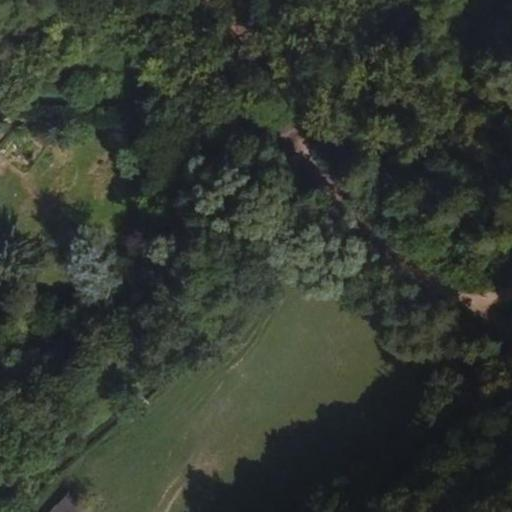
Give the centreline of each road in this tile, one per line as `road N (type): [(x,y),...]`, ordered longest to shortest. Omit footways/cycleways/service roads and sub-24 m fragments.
road 1 (track): [(322,187),(446,294),(480,301),(511,288)]
road 2 (track): [(281,131),(314,108),(417,0)]
